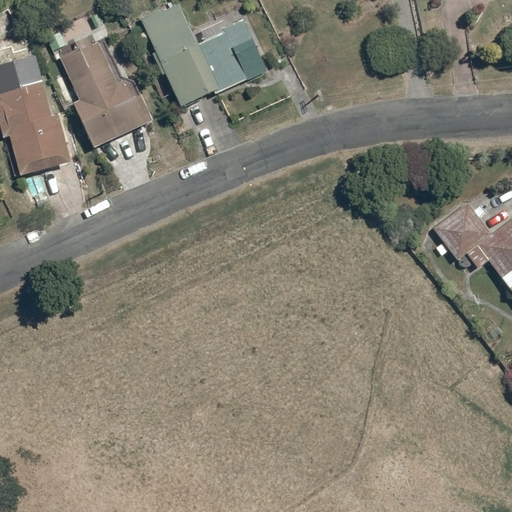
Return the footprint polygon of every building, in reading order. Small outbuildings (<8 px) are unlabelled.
[(139,22),(181,109),(219,91),(198,47),(177,4),(139,22)] [(198,47),(219,91),(266,69),(243,20),(222,30),(224,35),(198,47)] [(141,98),(132,101),(124,83),(118,86),(99,43),(93,46),(88,37),(75,43),(79,52),(60,61),(80,103),(69,108),(89,152),(152,123),(141,98)] [(57,118),(52,119),(39,71),(0,81),(0,129),(3,141),(10,139),(20,178),(70,165),(57,118)] [(511,220),(491,237),(467,205),(433,230),(457,262),(466,255),(478,270),(488,263),(511,293),(511,220)]
